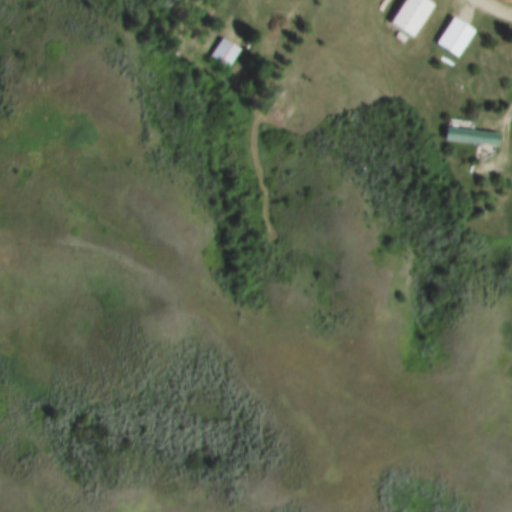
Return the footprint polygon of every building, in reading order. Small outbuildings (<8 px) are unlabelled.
[(395,0),(421,0),(426,3),(403,36),(382,20),(395,0)] [(445,15),(467,29),(449,55),(427,40),(445,15)] [(211,34),(229,45),(217,64),(200,53),(211,34)] [(240,50),(223,38),(209,56),(226,68),(240,50)] [(439,116),(465,119),(464,127),(490,130),(489,144),(437,139),(439,116)]
